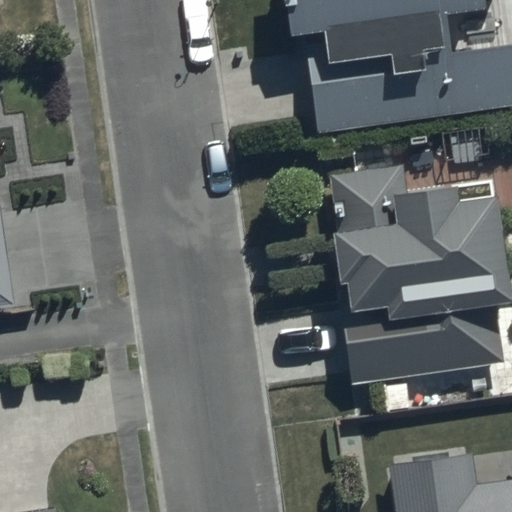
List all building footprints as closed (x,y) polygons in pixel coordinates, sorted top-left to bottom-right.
[(290,0),(292,15),(331,11),(334,37),(311,39),(320,126),(511,98),(511,27),(454,35),(449,0),(290,0)] [(405,154),(330,163),(340,262),(353,260),(356,288),(340,290),(350,373),(504,354),(495,284),(511,281),(511,279),(499,176),(460,181),(458,165),(407,171),(405,154)] [(0,296),(16,295),(2,199),(0,199),(0,296)] [(399,511),(511,511),(511,470),(476,476),(471,443),(391,455),(399,511)] [(0,511),(55,511),(54,500),(0,507),(0,511)]
